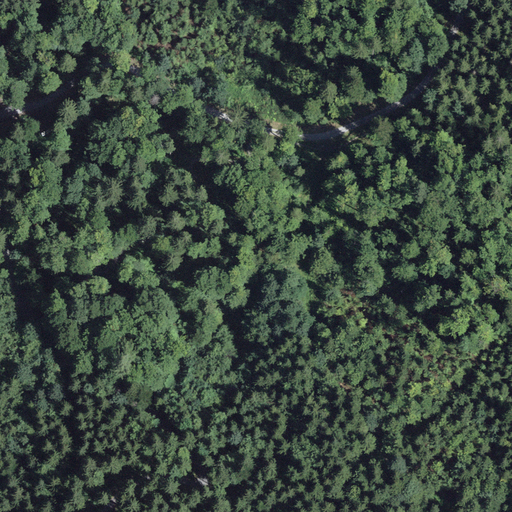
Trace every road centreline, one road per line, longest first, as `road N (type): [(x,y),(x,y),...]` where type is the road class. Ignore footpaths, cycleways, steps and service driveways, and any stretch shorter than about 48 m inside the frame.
road 1 (track): [(470,0),(422,85),(393,108),(330,134),(264,130),(206,112),(140,69),(116,63),(0,115)]
road 2 (track): [(0,205),(10,266),(54,345),(173,435),(200,468),(196,485),(170,477),(136,482),(106,511)]
road 3 (track): [(434,511),(392,472),(374,421),(319,358),(302,245),(330,134)]
